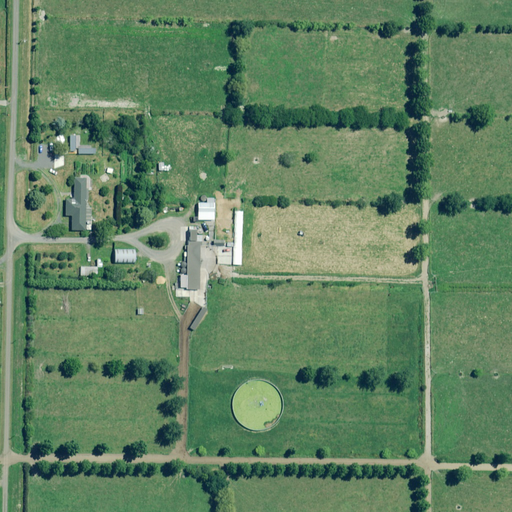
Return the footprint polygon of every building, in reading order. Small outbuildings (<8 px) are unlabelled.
[(158,170),(166,171),(166,167),(163,167),(164,163),(159,163),(158,170)] [(110,178),(106,174),(100,179),(104,184),(110,178)] [(91,231),(92,208),(87,204),(88,190),(92,190),(92,181),(88,176),(74,175),(73,199),(65,199),(64,216),(71,216),(71,230),(91,231)] [(213,204),(213,198),(207,198),(207,203),(197,203),(198,220),(213,220),(213,213),(217,213),(217,204),(213,204)] [(189,241),(201,241),(202,236),(196,236),(196,227),(189,227),(189,241)] [(198,256),(199,243),(188,242),(188,252),(184,252),(184,257),(188,257),(187,274),(198,275),(199,256),(198,256)] [(241,248),(233,248),(232,265),(241,265),(241,248)] [(134,263),(134,250),(114,249),(113,262),(134,263)] [(97,268),(80,267),(80,276),(98,276),(98,271),(97,271),(97,268)]
